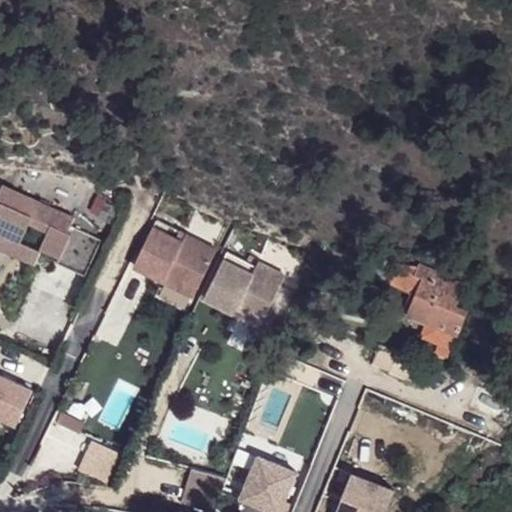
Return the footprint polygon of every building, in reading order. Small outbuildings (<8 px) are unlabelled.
[(35,204),(0,188),(0,238),(16,246),(26,227),(45,236),(37,253),(56,262),(53,267),(83,280),(99,244),(68,230),(72,221),(49,211),(47,207),(39,203),(35,204)] [(151,223),(130,269),(161,284),(164,275),(195,289),(212,251),(151,223)] [(0,238),(0,252),(31,267),(36,256),(16,246),(0,238)] [(253,267),(223,253),(201,299),(232,314),(237,303),(263,316),(282,275),(255,262),(253,267)] [(409,296),(415,297),(424,279),(426,281),(429,272),(418,267),(416,270),(395,267),(387,286),(409,296)] [(463,286),(429,272),(426,281),(459,294),(463,286)] [(164,275),(161,284),(191,298),(195,289),(164,275)] [(424,279),(415,297),(408,316),(440,330),(438,339),(452,346),(463,319),(460,311),(454,309),(459,294),(426,281),(424,279)] [(408,316),(415,297),(409,296),(402,314),(408,316)] [(237,303),(232,314),(259,326),(263,316),(237,303)] [(415,381),(421,367),(376,349),(371,364),(391,372),(393,365),(407,370),(404,377),(415,381)] [(445,385),(449,375),(433,367),(429,378),(445,385)] [(0,379),(0,422),(14,429),(30,393),(0,379)] [(63,413),(58,424),(80,434),(85,423),(63,413)] [(186,509),(198,511),(212,511),(225,479),(197,471),(186,509)] [(336,511),(384,511),(393,493),(352,475),(339,506),(343,508),(340,511),(336,511)]
